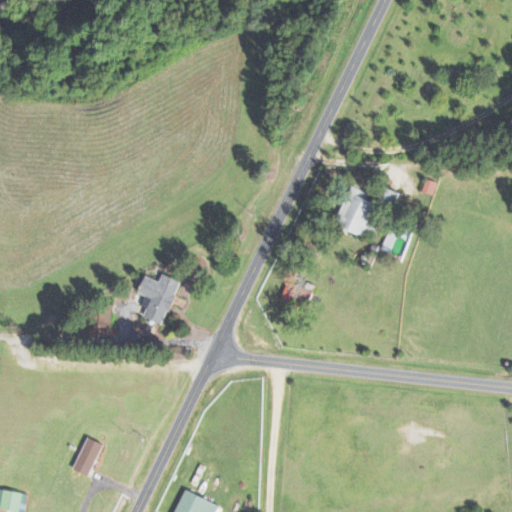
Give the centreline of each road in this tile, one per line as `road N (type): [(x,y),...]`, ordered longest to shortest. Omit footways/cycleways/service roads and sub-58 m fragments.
road 1 (tertiary): [(135,511),(385,0)]
road 2 (residential): [(511,386),(273,364),(217,349)]
